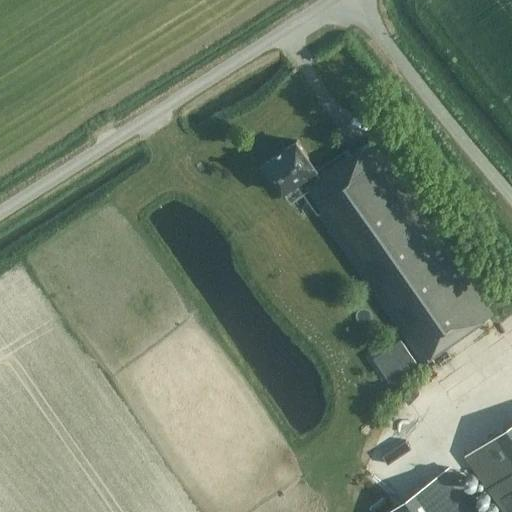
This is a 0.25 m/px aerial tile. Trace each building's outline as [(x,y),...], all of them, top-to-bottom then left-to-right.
[(413,135),(405,123),(397,129),(405,141),(413,135)] [(349,150),(318,172),(316,169),(316,167),(315,167),(298,142),(297,141),(295,142),(296,142),(285,150),(285,149),(276,156),(265,164),(265,163),(263,164),(264,166),(265,165),(266,168),(263,171),(272,183),(276,181),(282,190),(283,192),(284,191),(284,190),(297,181),(425,363),(494,314),(371,141),(352,155),(349,150)] [(417,363),(401,339),(374,358),(390,381),(417,363)] [(511,511),(511,423),(467,455),(507,511),(511,511)] [(480,511),(449,468),(385,511),(480,511)]
